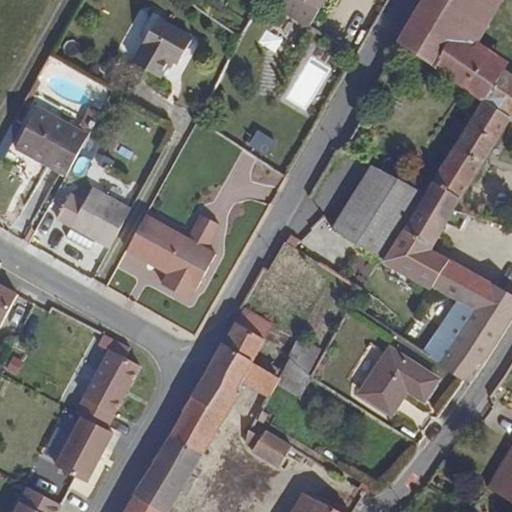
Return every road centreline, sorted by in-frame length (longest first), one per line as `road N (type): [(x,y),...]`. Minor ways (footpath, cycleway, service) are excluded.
road 1 (residential): [(408,0),(201,367)]
road 2 (residential): [(201,367),(0,250)]
road 3 (residential): [(390,511),(511,346)]
road 4 (residential): [(201,367),(116,511)]
road 5 (track): [(76,0),(0,127)]
